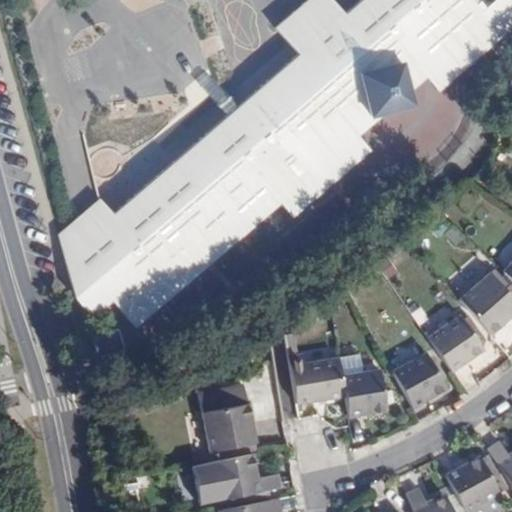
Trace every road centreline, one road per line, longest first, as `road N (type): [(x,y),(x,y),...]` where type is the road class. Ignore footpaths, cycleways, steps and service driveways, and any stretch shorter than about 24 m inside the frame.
road 1 (secondary): [(0,228),(54,406),(75,511)]
road 2 (residential): [(511,383),(391,459),(324,485),(318,511)]
